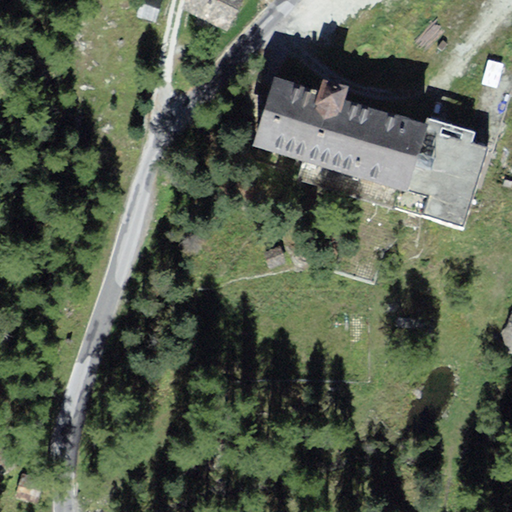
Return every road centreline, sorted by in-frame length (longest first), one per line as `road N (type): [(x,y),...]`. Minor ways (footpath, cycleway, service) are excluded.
road 1 (tertiary): [(61,511),(59,462),(70,409),(163,150),(183,114),(293,0)]
road 2 (track): [(179,0),(161,53),(167,108),(177,123)]
